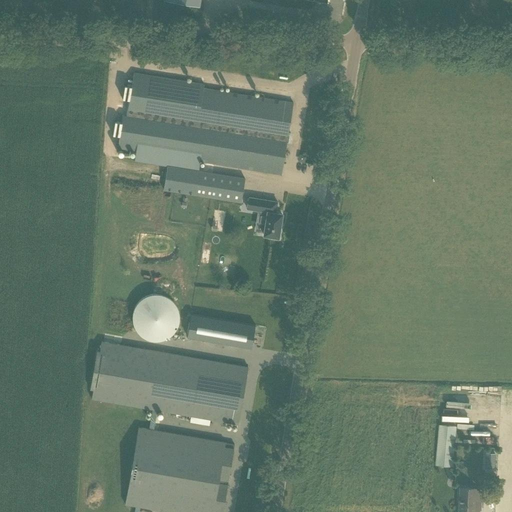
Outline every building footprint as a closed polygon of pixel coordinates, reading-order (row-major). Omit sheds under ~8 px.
[(115,122),(112,135),(119,136),(117,148),(133,150),(132,160),(164,166),(166,156),(168,156),(178,158),(271,173),(281,175),(293,103),(212,90),(203,88),(204,84),(134,73),(132,83),(131,87),(124,86),(122,99),(129,100),(127,116),(123,115),(122,123),(115,122)] [(163,190),(241,203),(245,179),(167,166),(163,190)] [(269,238),(279,239),(281,228),(279,228),(281,214),(276,213),(277,202),(249,197),(247,209),(266,212),(263,235),(269,236),(269,238)] [(133,313),(132,317),(132,321),(133,325),(135,329),(137,333),(140,336),(144,338),(148,340),(152,341),(156,341),(161,341),(165,340),(169,337),(172,335),(175,331),(177,328),(178,324),(179,319),(179,315),(178,311),(176,307),(174,303),(170,300),(167,298),(163,296),(159,295),(154,295),(150,295),(146,296),(142,299),(139,301),(136,305),(134,308),(133,313)] [(191,314),(187,337),(251,348),(255,325),(191,314)] [(248,367),(101,342),(99,351),(96,350),(90,389),(93,390),(91,399),(153,410),(149,429),(138,427),(125,505),(136,507),(134,511),(138,511),(140,507),(167,511),(222,511),(234,447),(225,446),(225,441),(153,429),(157,409),(238,423),(244,388),(248,367)] [(436,465),(452,466),(455,427),(439,425),(436,465)] [(485,453),(484,469),(495,469),(495,454),(485,453)] [(460,488),(458,511),(481,511),(482,500),(479,500),(480,490),(476,490),(476,489),(470,488),(460,488)]
